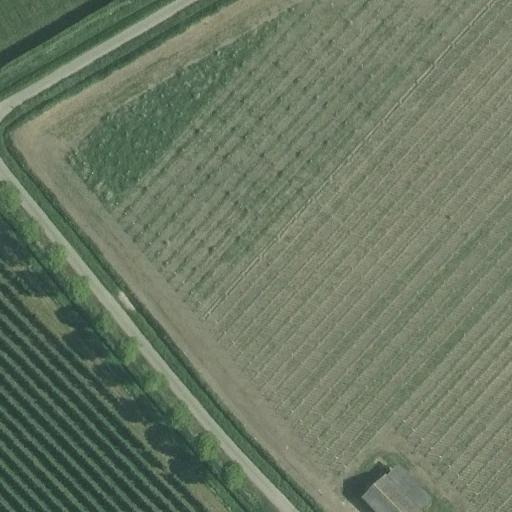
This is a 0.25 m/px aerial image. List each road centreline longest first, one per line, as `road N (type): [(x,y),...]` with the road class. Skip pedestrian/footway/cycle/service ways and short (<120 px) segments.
road 1 (unclassified): [(282,511),(0,169)]
road 2 (unclassified): [(0,113),(194,0)]
